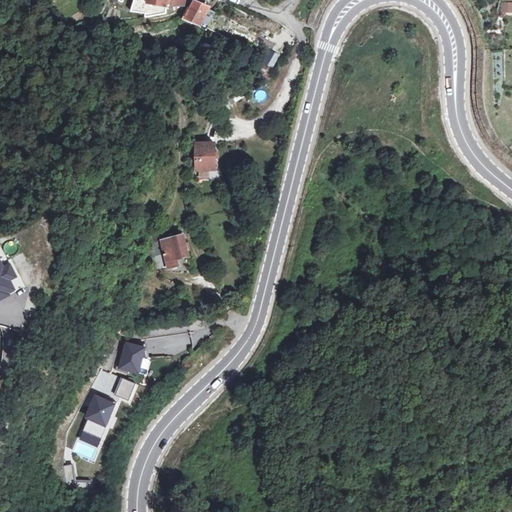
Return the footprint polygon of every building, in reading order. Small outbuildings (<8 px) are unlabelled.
[(166,14),(167,7),(149,4),(149,0),(138,0),(136,13),(147,15),(146,18),(166,14)] [(192,21),(201,25),(208,28),(216,12),(195,2),(191,10),(189,9),(188,10),(183,20),(190,23),(192,21)] [(511,3),(501,3),(501,13),(511,13),(511,3)] [(296,41),(291,35),(284,46),(291,49),(296,41)] [(195,168),(216,168),(216,141),(196,141),(195,168)] [(162,265),(156,233),(155,229),(151,228),(144,239),(150,267),(162,265)] [(162,265),(175,262),(175,258),(186,255),(180,228),(156,233),(162,265)] [(0,300),(15,293),(11,281),(15,278),(6,261),(0,263),(0,300)] [(145,350),(125,344),(118,370),(137,376),(145,350)] [(121,381),(114,398),(129,404),(137,387),(121,381)] [(95,397),(79,432),(83,434),(79,441),(97,449),(117,407),(95,397)] [(71,466),(61,467),(65,492),(90,494),(91,484),(73,483),(71,466)]
